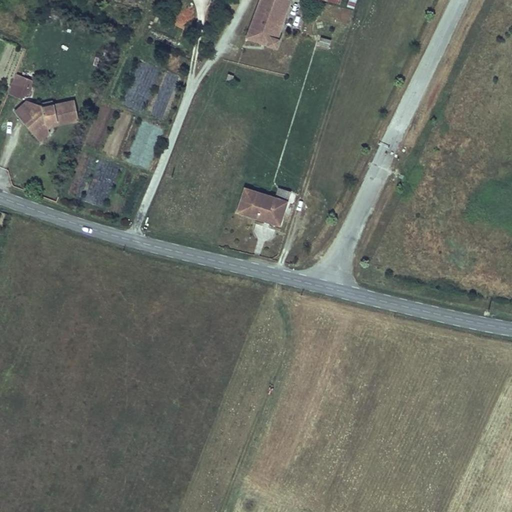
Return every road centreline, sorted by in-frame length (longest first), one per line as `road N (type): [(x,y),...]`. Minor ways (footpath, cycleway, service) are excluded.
road 1 (secondary): [(0,195),(173,250),(511,328)]
road 2 (unknown): [(140,241),(192,93),(248,0)]
